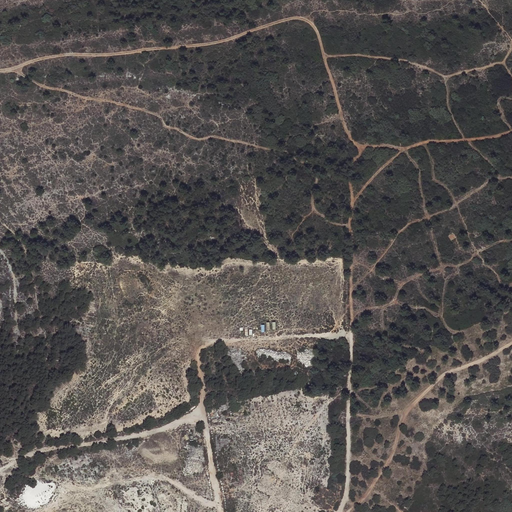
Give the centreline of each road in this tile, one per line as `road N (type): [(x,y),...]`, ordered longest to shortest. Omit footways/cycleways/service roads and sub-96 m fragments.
road 1 (track): [(511,130),(360,147),(345,128),(318,34),(300,18),(224,41),(59,55),(0,69)]
road 2 (track): [(480,360),(467,333),(448,330),(441,312),(444,282),(417,167),(400,148),(351,202),(349,336)]
road 3 (track): [(349,224),(315,211),(312,170),(282,149),(192,136),(146,110),(9,70)]
road 4 (track): [(348,511),(374,483),(404,414),(423,393),(448,371),(511,342)]
road 5 (track): [(350,289),(411,222),(493,178),(511,176)]
road 6 (track): [(511,50),(503,62),(445,75),(408,60),(323,57)]
road 7 (track): [(350,261),(401,285),(511,240)]
